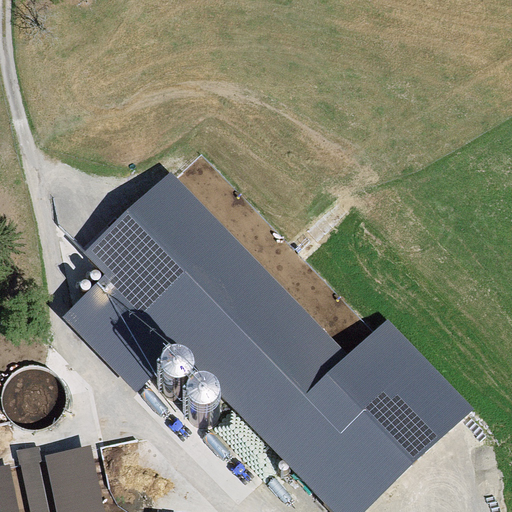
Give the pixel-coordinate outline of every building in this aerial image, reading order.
[(380,340),(201,154),(126,226),(116,216),(79,252),(329,511),(363,511),(466,414),(388,333),(380,340)] [(66,403),(65,392),(60,383),(52,375),(42,371),(31,370),(21,373),(12,379),(6,387),(3,396),(4,406),(7,415),(12,423),(20,429),(30,432),(40,432),(49,429),(57,423),(63,414),(66,403)] [(18,453),(21,468),(40,464),(43,463),(40,448),(18,453)] [(104,511),(91,451),(45,461),(56,511),(104,511)] [(49,511),(40,464),(21,468),(29,511),(49,511)] [(19,511),(10,467),(0,469),(0,511),(19,511)]
